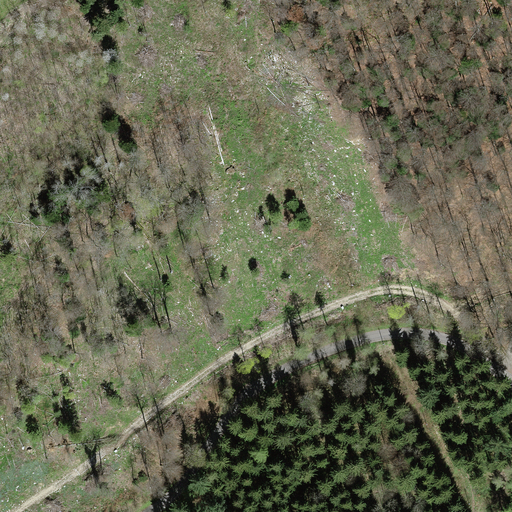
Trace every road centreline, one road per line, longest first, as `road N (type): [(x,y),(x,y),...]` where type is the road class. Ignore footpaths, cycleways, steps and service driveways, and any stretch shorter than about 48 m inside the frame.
road 1 (track): [(18,511),(282,328),(389,291),(425,291),(456,305),(511,362)]
road 2 (unclassified): [(138,511),(235,401),(337,344),(414,333),(511,379)]
